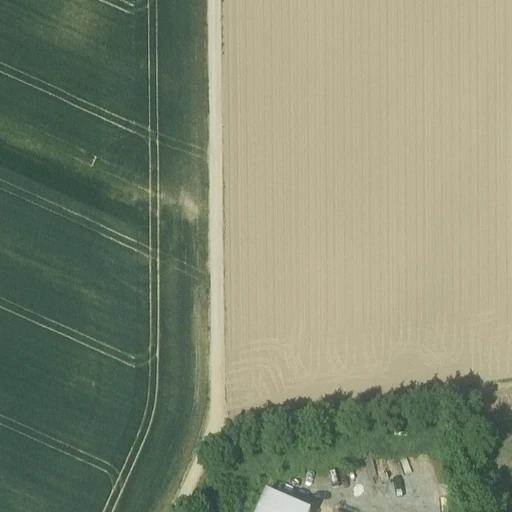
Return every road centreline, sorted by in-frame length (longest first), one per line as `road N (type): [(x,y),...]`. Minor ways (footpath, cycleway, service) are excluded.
road 1 (unclassified): [(222,0),(217,422)]
road 2 (unclassified): [(511,395),(210,440)]
